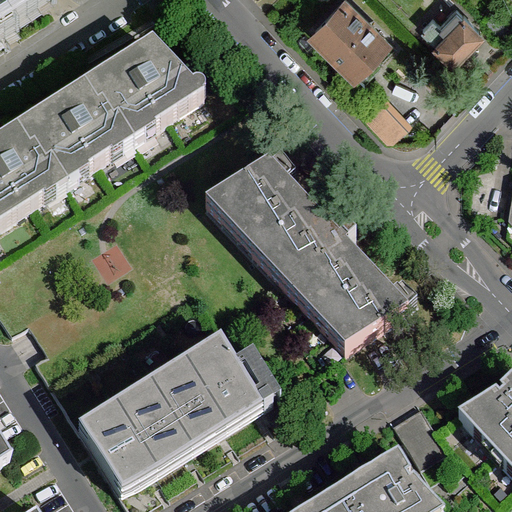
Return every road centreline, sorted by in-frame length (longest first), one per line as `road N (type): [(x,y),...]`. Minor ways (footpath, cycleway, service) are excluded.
road 1 (residential): [(511,331),(209,511)]
road 2 (residential): [(405,207),(216,0)]
road 3 (residential): [(511,91),(405,207)]
road 4 (residential): [(511,314),(405,207)]
